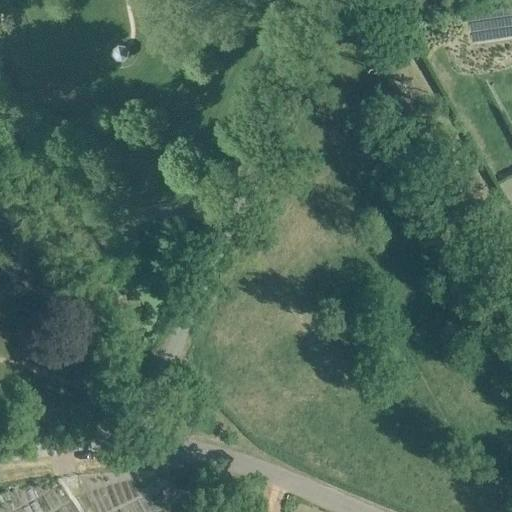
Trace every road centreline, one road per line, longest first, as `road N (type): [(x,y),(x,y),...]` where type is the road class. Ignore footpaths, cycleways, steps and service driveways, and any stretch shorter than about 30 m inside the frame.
road 1 (track): [(511,290),(349,0)]
road 2 (residential): [(358,511),(237,463),(137,440)]
road 3 (residential): [(0,453),(137,440)]
